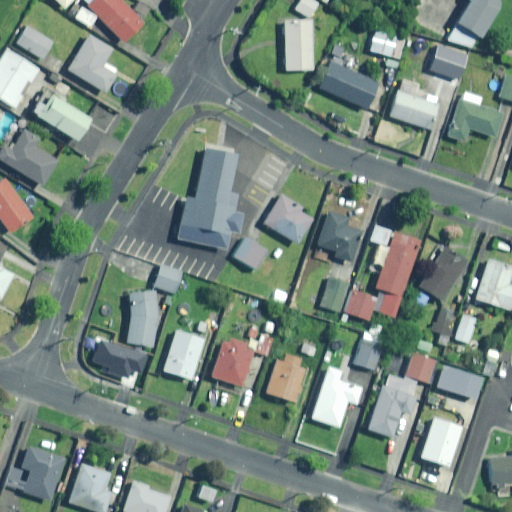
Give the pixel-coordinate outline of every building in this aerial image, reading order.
[(52,0),(61,9),(70,0),(52,0)] [(142,22),(119,0),(81,0),(85,3),(83,5),(121,43),(142,22)] [(316,3),(311,0),(297,0),(292,9),(307,18),(316,3)] [(478,38),(496,10),(497,0),(467,0),(453,23),(455,24),(445,40),(469,47),(476,37),(478,38)] [(310,70),(309,19),(281,20),(282,70),(310,70)] [(51,42),(24,25),(13,43),(40,60),(51,42)] [(403,39),(374,30),(368,50),(397,59),(403,39)] [(110,49),(86,34),(63,69),(102,94),(114,75),(100,66),(110,49)] [(466,55),(436,44),(427,70),(457,80),(466,55)] [(37,69),(4,49),(0,55),(0,101),(12,109),(37,69)] [(377,82),(328,61),(316,88),(365,110),(377,82)] [(511,77),(505,75),(498,98),(511,102),(511,77)] [(436,97),(425,94),(424,99),(395,90),(386,116),(427,130),(436,104),(434,103),(436,97)] [(480,97),(463,92),(460,99),(457,98),(445,137),(463,142),(467,129),(494,138),(502,113),(477,106),(480,97)] [(85,119),(46,95),(39,106),(34,103),(28,112),(31,114),(30,116),(71,141),(85,119)] [(0,144),(0,162),(39,187),(56,161),(32,147),(37,138),(21,128),(8,149),(0,144)] [(235,155),(202,148),(191,198),(182,196),(173,239),(223,250),(227,232),(236,234),(240,214),(231,212),(235,194),(227,193),(235,155)] [(30,218),(2,178),(0,179),(0,225),(6,234),(30,218)] [(300,207),(278,194),(260,224),(295,245),(310,219),(297,212),(300,207)] [(347,218),(325,211),(314,246),(333,252),(331,257),(349,263),(360,231),(344,226),(347,218)] [(389,231),(372,226),(367,241),(383,247),(389,231)] [(350,290),(342,313),(368,322),(371,311),(392,318),(419,241),(392,232),(372,288),(378,290),(375,299),(350,290)] [(263,250),(243,237),(230,257),(250,269),(263,250)] [(0,256),(5,247),(0,244),(0,295),(11,275),(0,268),(0,256)] [(467,261),(443,246),(416,287),(440,302),(467,261)] [(511,268),(485,259),(473,300),(508,311),(511,299),(511,286),(507,285),(511,268)] [(180,271),(158,264),(150,287),(172,294),(180,271)] [(348,283),(328,277),(319,306),(338,313),(348,283)] [(155,317),(152,291),(125,294),(127,316),(122,343),(150,348),(155,317)] [(457,313),(441,308),(436,323),(432,322),(429,331),(449,337),(457,313)] [(475,320),(461,315),(454,339),(467,344),(475,320)] [(205,324),(198,322),(195,330),(202,332),(205,324)] [(201,340),(173,331),(160,371),(188,380),(201,340)] [(372,371),(383,339),(363,333),(353,365),(372,371)] [(271,339),(259,335),(253,353),(265,357),(271,339)] [(226,343),(220,341),(208,377),(240,388),(244,375),(246,375),(248,370),(246,369),(251,351),(244,349),(245,344),(227,338),(226,343)] [(138,374),(144,356),(97,340),(90,362),(106,368),(104,372),(125,379),(128,371),(138,374)] [(431,344),(418,340),(415,349),(429,353),(431,344)] [(435,361),(411,353),(403,377),(427,385),(435,361)] [(299,360),(283,354),(280,363),(273,360),(262,393),(291,403),(294,394),(297,395),(300,388),(297,387),(303,370),(296,368),(299,360)] [(480,379),(441,366),(434,388),(473,400),(480,379)] [(340,372),(326,367),(308,419),(336,429),(345,402),(354,405),(360,389),(337,381),(340,372)] [(415,398),(380,386),(365,430),(390,439),(399,413),(408,416),(415,398)] [(459,428),(432,418),(418,458),(445,468),(459,428)] [(27,472),(23,483),(16,481),(20,471),(9,468),(3,486),(20,491),(19,494),(47,503),(62,459),(25,447),(18,469),(27,472)] [(511,456),(488,458),(490,486),(495,485),(495,489),(503,489),(503,485),(511,484),(511,456)] [(107,474),(79,464),(65,504),(88,511),(102,511),(109,494),(102,491),(107,474)] [(146,487),(129,482),(119,511),(163,511),(168,498),(145,490),(146,487)]
